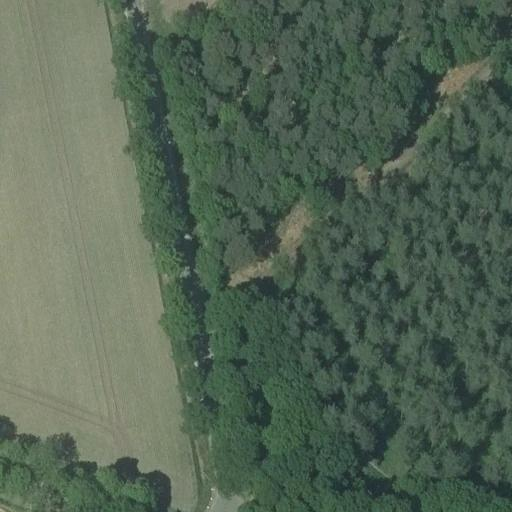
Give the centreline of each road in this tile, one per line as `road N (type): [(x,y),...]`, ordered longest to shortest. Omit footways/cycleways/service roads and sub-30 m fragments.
road 1 (unclassified): [(219,511),(221,457),(130,0)]
road 2 (track): [(293,255),(511,53)]
road 3 (unclassified): [(116,511),(0,469)]
